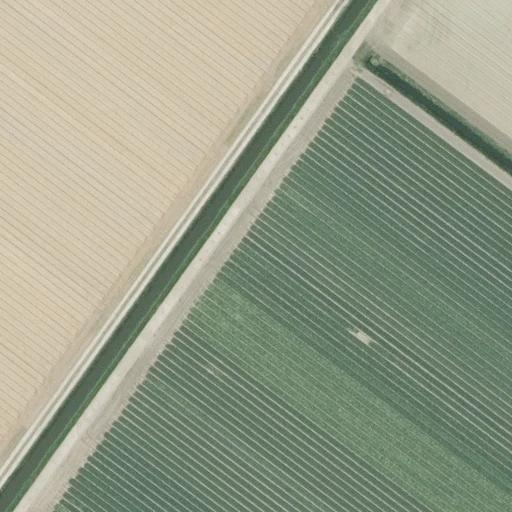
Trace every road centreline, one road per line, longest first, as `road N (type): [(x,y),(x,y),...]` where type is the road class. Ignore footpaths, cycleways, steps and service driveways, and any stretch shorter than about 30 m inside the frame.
road 1 (track): [(386,0),(22,511)]
road 2 (unknown): [(0,476),(339,0)]
